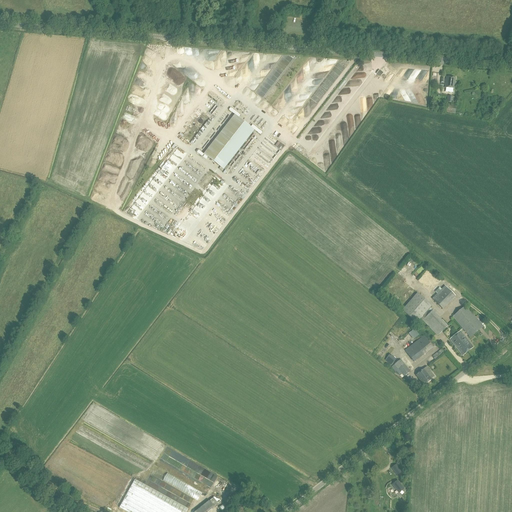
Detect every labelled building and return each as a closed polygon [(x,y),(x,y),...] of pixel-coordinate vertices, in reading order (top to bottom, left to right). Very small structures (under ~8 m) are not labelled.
[(254,64),(255,59),(261,60),(261,55),(253,54),(252,64),(254,64)] [(403,78),(410,87),(411,85),(413,87),(415,86),(419,88),(422,85),(429,68),(425,67),(423,68),(418,66),(414,70),(410,69),(405,73),(403,78)] [(309,91),(312,90),(310,81),(307,82),(305,73),(303,73),(303,72),(297,73),(298,79),(292,80),(293,88),(295,87),(296,92),(302,91),(303,95),(309,93),(309,91)] [(446,76),(446,81),(445,85),(445,87),(457,89),(458,84),(455,84),(456,78),(453,77),(452,76),(450,76),(449,77),(446,76)] [(407,99),(411,97),(410,95),(411,94),(408,87),(403,89),(407,99)] [(455,114),(456,105),(446,103),(445,112),(455,114)] [(203,107),(199,111),(206,117),(210,113),(203,107)] [(241,115),(231,108),(229,110),(235,114),(239,118),(241,115)] [(235,114),(204,154),(208,157),(224,169),(255,130),(251,127),(239,118),(235,114)] [(261,135),(263,133),(253,125),(251,127),(255,130),(261,135)] [(276,144),(282,149),(285,144),(279,140),(276,144)] [(204,154),(198,149),(196,152),(206,160),(208,157),(204,154)] [(213,194),(216,189),(211,186),(208,191),(213,194)] [(209,219),(208,222),(212,225),(210,228),(217,232),(221,226),(209,219)] [(443,309),(456,296),(445,285),(432,299),(443,309)] [(417,323),(432,305),(418,293),(402,310),(417,323)] [(470,337),(484,326),(466,305),(452,317),(470,337)] [(437,335),(448,326),(433,310),(423,320),(437,336),(437,335)] [(459,332),(456,335),(469,350),(474,346),(466,337),(465,338),(459,332)] [(433,347),(429,342),(424,335),(405,350),(414,362),(433,347)] [(464,354),(469,350),(456,335),(451,339),(461,352),(462,351),(464,354)] [(445,352),(441,348),(432,356),(435,360),(445,352)] [(410,371),(401,359),(392,366),(396,371),(397,371),(400,375),(402,374),(404,376),(410,371)] [(432,378),(434,376),(427,367),(416,375),(424,385),(432,379),(432,378)] [(389,456),(384,449),(377,455),(382,462),(389,456)] [(397,464),(392,468),(397,475),(402,471),(397,464)] [(158,465),(154,472),(200,497),(204,489),(158,465)] [(142,483),(136,480),(120,508),(128,511),(186,511),(188,508),(142,483)] [(404,489),(398,481),(393,485),(399,493),(404,489)] [(207,511),(214,507),(214,506),(218,503),(213,498),(209,501),(209,500),(194,511),(207,511)]
